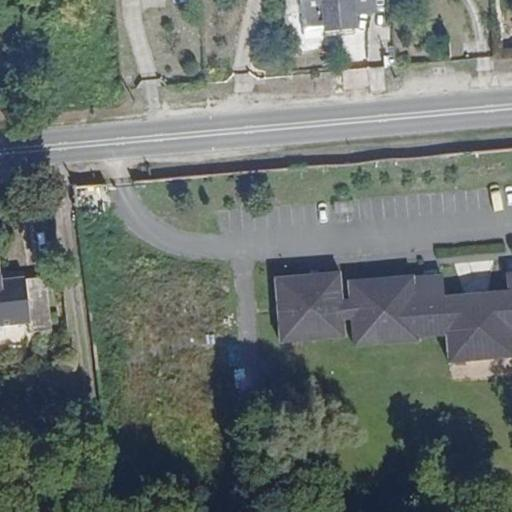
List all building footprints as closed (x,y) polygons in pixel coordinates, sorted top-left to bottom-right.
[(302,0),(304,17),(308,16),(324,15),(325,25),(325,29),(354,26),(354,12),(374,9),(373,0),(302,0)] [(325,25),(324,15),(308,16),(309,26),(325,25)] [(511,50),(495,53),(497,70),(511,68),(511,50)] [(504,251),(443,251),(443,279),(458,279),(458,267),(504,267),(504,251)] [(53,316),(47,263),(27,265),(27,263),(3,266),(2,261),(0,261),(0,312),(29,309),(30,319),(53,316)] [(218,328),(212,261),(146,267),(152,334),(218,328)] [(274,276),(280,342),(347,336),(346,319),(351,318),(354,345),(420,340),(419,336),(446,334),(448,361),(511,355),(511,271),(508,272),(510,290),(442,295),(440,273),(414,275),(414,274),(348,279),(349,298),(344,298),(341,270),(274,276)] [(215,357),(154,360),(160,481),(222,478),(215,357)] [(451,382),(452,407),(492,406),(492,381),(451,382)]
